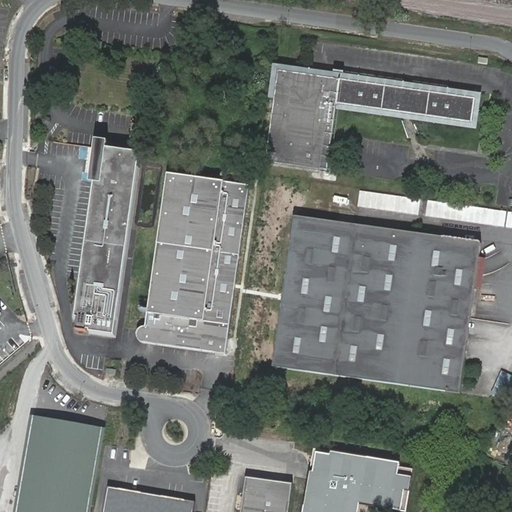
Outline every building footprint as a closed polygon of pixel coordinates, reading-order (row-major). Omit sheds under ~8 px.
[(343,79),(281,69),(267,161),(328,170),(339,103),(343,79)] [(477,99),(343,79),(339,103),(473,123),(477,99)] [(91,172),(89,185),(94,186),(86,239),(127,245),(139,156),(106,151),(107,150),(107,144),(95,142),(94,148),(91,172)] [(250,188),(168,176),(158,249),(240,261),(250,188)] [(359,193),(358,208),(419,214),(421,199),(359,193)] [(487,223),(488,208),(428,203),(426,217),(487,223)] [(473,302),(481,244),(294,217),(272,367),(460,394),(473,302)] [(127,245),(86,239),(75,320),(77,320),(76,332),(114,337),(127,245)] [(488,245),(481,244),(473,302),(480,303),(488,245)] [(227,356),(240,261),(158,249),(147,329),(146,329),(144,329),(143,329),(142,329),(141,330),(140,331),(139,332),(139,333),(138,333),(138,334),(138,335),(138,336),(138,337),(138,339),(138,340),(139,340),(139,341),(140,342),(141,342),(142,343),(143,343),(143,344),(144,344),(227,356)] [(83,511),(100,427),(30,414),(11,511),(83,511)] [(399,464),(314,450),(303,511),(370,511),(371,507),(397,511),(405,511),(411,479),(397,477),(399,464)] [(290,511),(295,486),(248,479),(242,511),(290,511)] [(108,487),(103,511),(194,511),(196,503),(108,487)]
